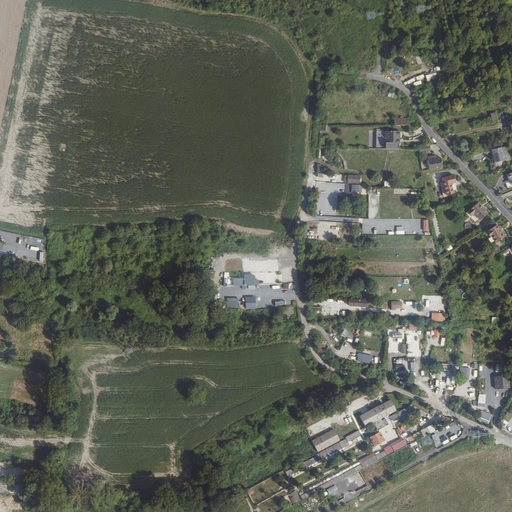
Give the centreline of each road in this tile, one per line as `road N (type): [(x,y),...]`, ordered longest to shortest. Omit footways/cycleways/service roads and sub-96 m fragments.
road 1 (unclassified): [(511,441),(433,401),(339,371),(315,349),(296,282),(313,166)]
road 2 (track): [(313,166),(315,73),(290,37),(158,0)]
road 3 (residential): [(382,78),(405,90),(426,125),(511,220)]
road 4 (track): [(78,122),(7,114),(30,0)]
road 5 (track): [(95,0),(78,122),(62,170)]
